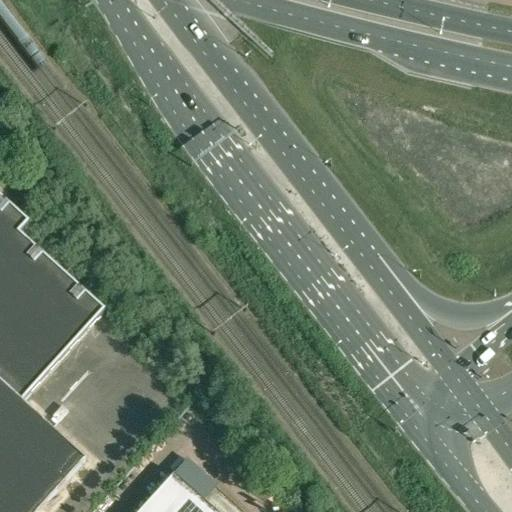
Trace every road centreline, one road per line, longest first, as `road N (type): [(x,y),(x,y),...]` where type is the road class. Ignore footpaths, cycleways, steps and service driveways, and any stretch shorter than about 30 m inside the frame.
road 1 (primary): [(114,0),(419,422)]
road 2 (primary): [(385,277),(167,0)]
road 3 (primary): [(236,0),(511,66)]
road 4 (primary): [(511,32),(371,0)]
road 5 (primary): [(511,310),(441,311),(385,277)]
